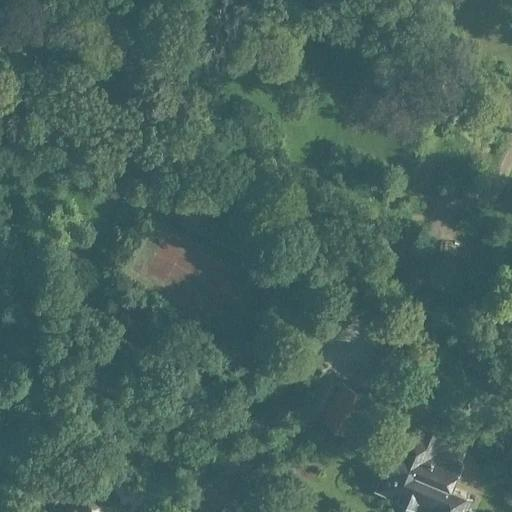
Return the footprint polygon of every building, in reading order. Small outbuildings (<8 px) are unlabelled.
[(191,202),(183,217),(206,229),(214,214),(191,202)] [(323,257),(328,277),(365,268),(359,248),(323,257)] [(326,415),(323,419),(348,432),(367,395),(342,382),(326,415)] [(441,433),(442,432),(421,423),(420,425),(405,419),(378,485),(424,504),(420,511),(467,511),(470,506),(465,504),(469,494),(448,486),(459,459),(458,459),(464,443),(441,433)] [(108,511),(111,506),(77,492),(68,511),(108,511)]
